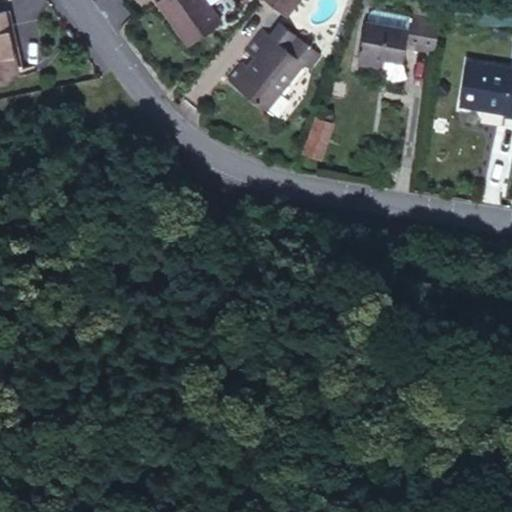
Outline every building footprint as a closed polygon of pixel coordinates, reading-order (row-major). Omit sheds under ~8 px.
[(214,20),(204,2),(208,0),(153,0),(176,39),(214,20)] [(294,0),(273,0),(283,11),(294,0)] [(0,71),(14,68),(0,9),(0,71)] [(402,15),(401,30),(362,26),(358,63),(384,66),(392,81),(404,75),(398,59),(401,43),(430,48),(434,18),(402,15)] [(249,50),(223,78),(251,106),(304,57),(310,64),(323,52),(295,21),(283,32),(275,23),(258,38),(266,46),(256,56),(249,50)] [(511,106),(511,48),(509,62),(466,57),(459,100),(503,106),(511,106)] [(329,121),(315,115),(302,147),(317,153),(329,121)]
